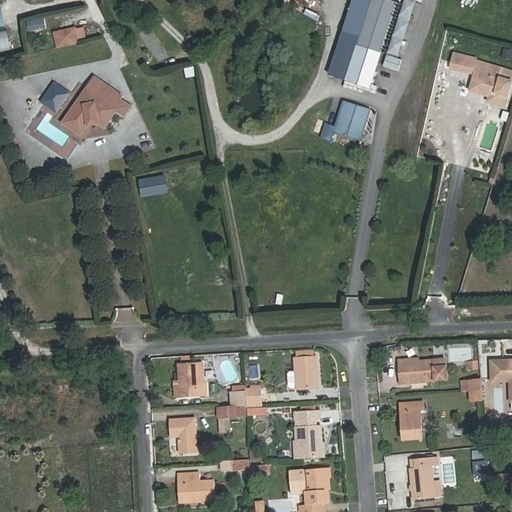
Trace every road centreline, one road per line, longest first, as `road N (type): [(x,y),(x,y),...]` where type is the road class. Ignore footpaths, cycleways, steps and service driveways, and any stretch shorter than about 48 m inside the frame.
road 1 (unknown): [(359,334),(376,163),(425,0)]
road 2 (unclassified): [(136,349),(359,334)]
road 3 (unknown): [(94,158),(105,239),(136,349)]
road 4 (residential): [(370,511),(359,334)]
road 5 (residential): [(149,511),(136,349)]
road 6 (unclassified): [(359,334),(511,327)]
road 7 (track): [(136,349),(0,353)]
